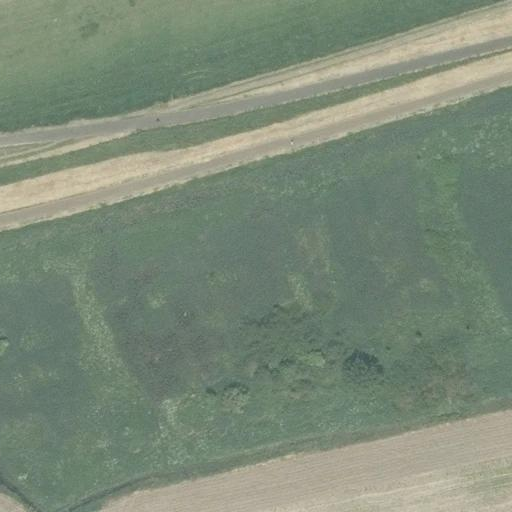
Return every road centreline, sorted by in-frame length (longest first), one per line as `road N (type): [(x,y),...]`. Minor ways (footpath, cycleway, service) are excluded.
road 1 (track): [(0,207),(511,59)]
road 2 (track): [(116,117),(277,90),(511,32)]
